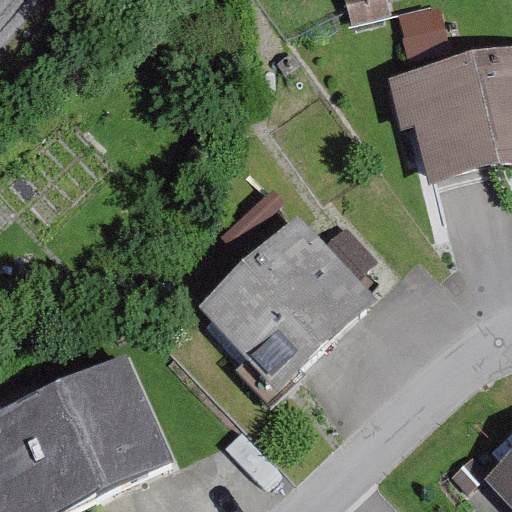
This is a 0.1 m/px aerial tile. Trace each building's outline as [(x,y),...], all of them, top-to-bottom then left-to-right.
[(385,0),(342,0),(352,33),(391,22),(385,0)] [(430,17),(399,24),(413,77),(451,68),(443,38),(436,40),(430,17)] [(511,63),(389,93),(401,147),(416,143),(430,204),(506,187),(511,208),(511,207),(511,63)] [(286,214),(273,201),(221,248),(233,262),(286,214)] [(300,234),(200,327),(281,414),(381,321),(300,234)] [(347,235),(324,257),(356,292),(380,270),(347,235)] [(126,372),(0,428),(0,511),(97,511),(174,477),(126,372)] [(474,464),(452,483),(468,502),(490,483),(474,464)] [(511,511),(511,469),(486,495),(502,511),(511,511)]
